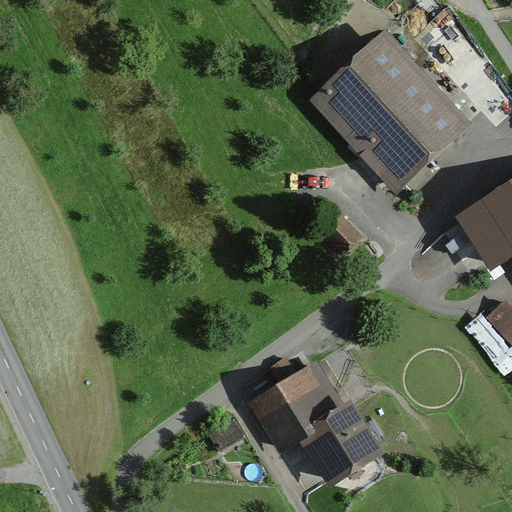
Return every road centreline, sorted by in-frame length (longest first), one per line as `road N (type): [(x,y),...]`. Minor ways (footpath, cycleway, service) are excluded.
road 1 (residential): [(125,511),(129,482),(148,453),(395,270),(511,167)]
road 2 (tertiary): [(77,511),(0,352)]
road 3 (unknown): [(231,392),(307,511)]
